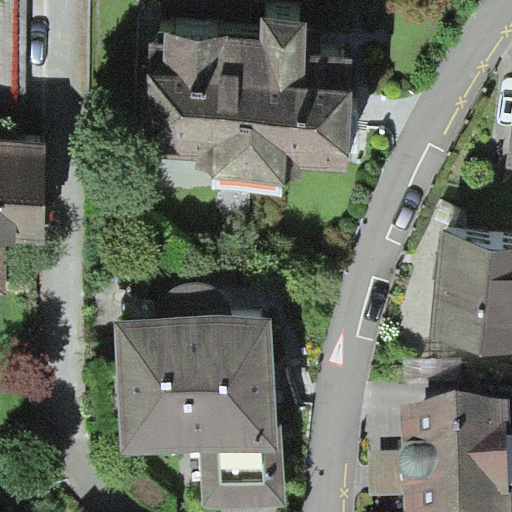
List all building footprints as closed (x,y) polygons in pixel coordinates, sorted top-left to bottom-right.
[(305,0),(172,0),(171,43),(151,43),(149,136),(211,137),(210,182),(278,183),(279,140),(353,142),(356,29),(305,28),(305,0)] [(48,227),(47,124),(0,123),(0,281),(9,282),(9,227),(48,227)] [(511,224),(443,218),(433,326),(511,333),(511,224)] [(164,285),(105,289),(114,428),(188,423),(192,483),(285,477),(271,279),(221,282),(220,261),(162,265),(164,285)] [(508,511),(507,412),(405,414),(406,458),(368,459),(369,503),(409,502),(409,511),(508,511)]
